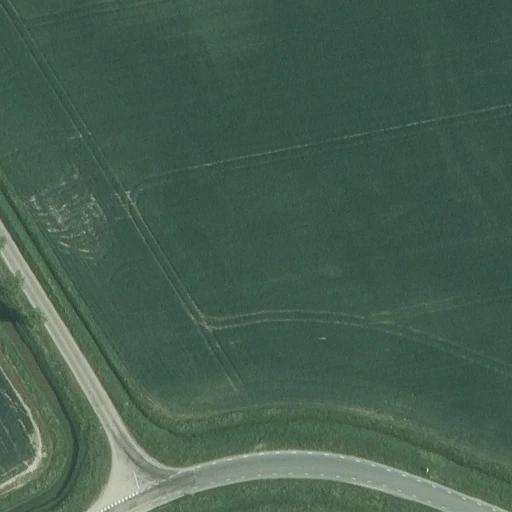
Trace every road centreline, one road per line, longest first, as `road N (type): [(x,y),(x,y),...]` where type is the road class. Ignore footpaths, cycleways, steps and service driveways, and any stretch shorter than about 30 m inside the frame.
road 1 (tertiary): [(471,511),(396,482),(316,465),(236,469),(143,500)]
road 2 (unclassified): [(143,500),(106,414),(0,237)]
